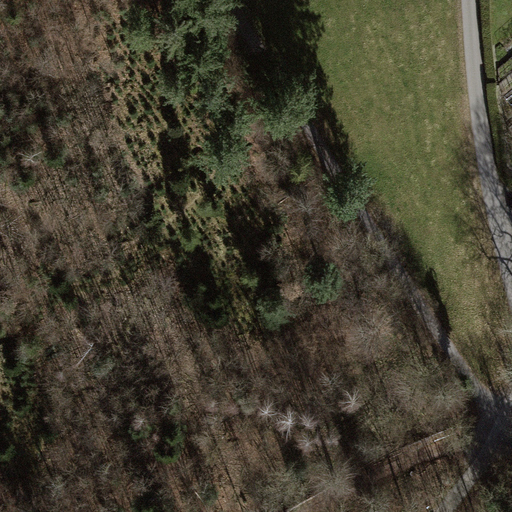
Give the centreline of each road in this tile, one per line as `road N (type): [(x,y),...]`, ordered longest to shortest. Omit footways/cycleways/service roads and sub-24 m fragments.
road 1 (track): [(221,0),(495,417),(316,511)]
road 2 (unclassified): [(511,268),(490,170),(473,0)]
